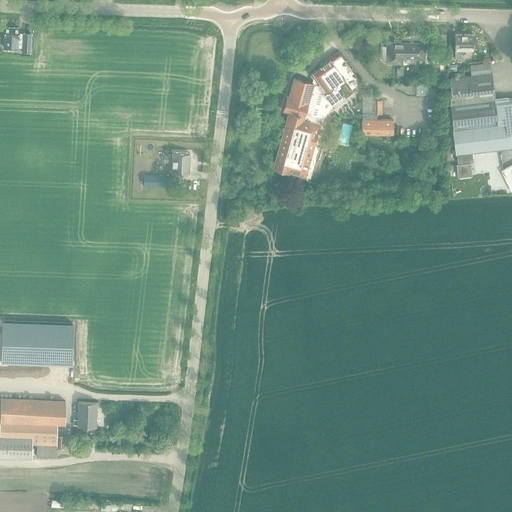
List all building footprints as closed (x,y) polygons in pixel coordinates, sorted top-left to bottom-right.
[(23,33),(23,36),(19,36),(19,28),(4,27),(4,47),(18,48),(23,48),(23,52),(31,52),(31,34),(23,33)] [(461,50),(474,50),(475,35),(457,34),(456,37),(449,36),(449,46),(456,46),(455,60),(449,60),(450,65),(460,65),(460,60),(461,60),(461,50)] [(425,59),(424,59),(425,44),(400,43),(400,45),(387,44),(386,62),(401,63),(402,58),(416,58),(416,64),(425,65),(425,59)] [(352,88),(361,82),(338,51),(319,65),(321,67),(310,75),(313,80),(312,84),(294,79),(289,97),(287,96),(283,110),(289,112),(273,168),(288,172),(288,170),(309,176),(325,119),(324,119),(329,103),(331,102),(335,107),(346,99),(338,88),(347,81),(352,88)] [(493,73),(492,73),(491,63),(472,66),(473,76),(466,78),(465,72),(458,73),(459,78),(450,80),(449,106),(455,155),(457,155),(458,164),(473,162),(472,153),(511,147),(511,96),(497,99),(493,73)] [(428,97),(441,97),(441,83),(428,83),(428,97)] [(416,98),(421,96),(419,87),(413,88),(416,98)] [(363,120),(377,119),(377,113),(377,94),(373,94),(373,90),(362,90),(362,101),(363,101),(363,114),(363,120)] [(377,119),(363,120),(363,134),(393,134),(393,119),(377,119)] [(172,173),(189,174),(190,153),(172,152),(172,155),(164,155),(164,162),(172,162),(172,173)] [(511,165),(502,171),(511,190),(511,165)] [(1,362),(72,364),(73,323),(2,321),(1,362)] [(0,418),(0,422),(64,424),(65,401),(1,398),(0,418)] [(78,426),(96,426),(97,402),(79,401),(78,419),(73,419),(73,425),(78,425),(78,426)] [(0,456),(31,458),(32,437),(0,436),(0,456)] [(57,448),(64,448),(64,436),(57,436),(57,446),(37,445),(36,456),(57,456),(57,448)]
